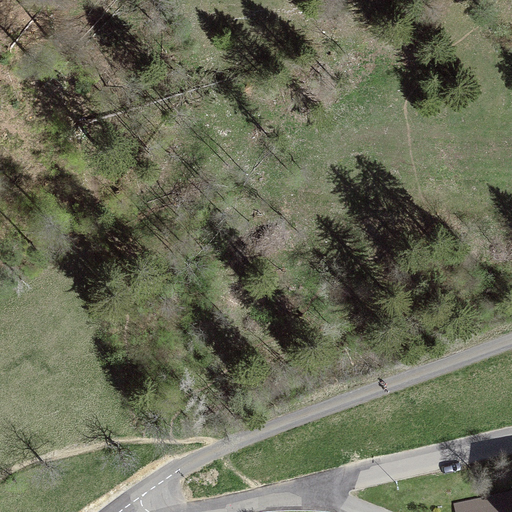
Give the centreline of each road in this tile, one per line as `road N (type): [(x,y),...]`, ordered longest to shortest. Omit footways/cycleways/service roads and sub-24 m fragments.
road 1 (unclassified): [(120,511),(211,452),(511,341)]
road 2 (residential): [(187,511),(511,443)]
